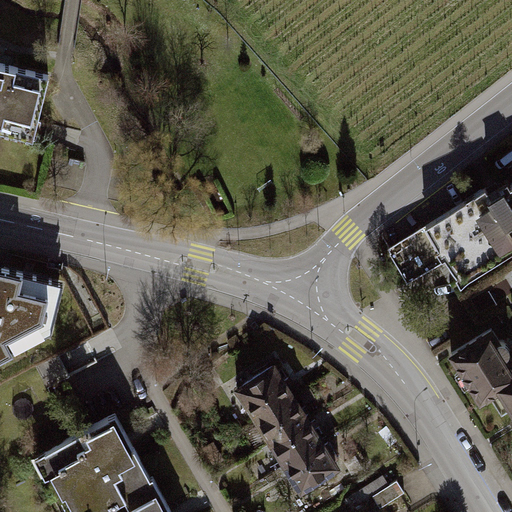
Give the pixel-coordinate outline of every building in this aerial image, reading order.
[(48,73),(0,61),(0,131),(2,124),(34,132),(48,73)] [(425,223),(427,227),(445,255),(457,275),(511,240),(511,180),(491,194),(485,185),(425,223)] [(445,255),(427,227),(389,251),(407,279),(445,255)] [(52,277),(0,264),(0,356),(37,337),(52,277)] [(480,399),(498,388),(496,384),(511,374),(511,360),(507,352),(509,348),(507,342),(503,339),(499,339),(491,328),(451,354),(480,399)] [(249,403),(259,418),(293,396),(272,364),(238,386),(240,388),(237,394),(243,402),(249,403)] [(498,388),(511,409),(511,374),(496,384),(498,388)] [(259,418),(273,439),(307,418),(293,396),(259,418)] [(109,414),(43,449),(53,468),(47,471),(68,511),(72,511),(79,509),(80,511),(119,511),(155,493),(147,477),(150,476),(123,425),(116,428),(109,414)] [(273,439),(287,461),(321,440),(307,418),(273,439)] [(299,481),(302,485),(335,463),(333,460),(338,457),(333,448),(334,447),(329,439),(323,443),(321,440),(287,461),(276,469),(280,475),(287,471),(295,484),(299,481)] [(383,475),(357,491),(363,500),(372,494),(388,483),(383,475)] [(388,483),(372,494),(380,506),(404,491),(396,478),(388,483)] [(155,493),(119,511),(172,511),(168,503),(163,506),(155,493)]
